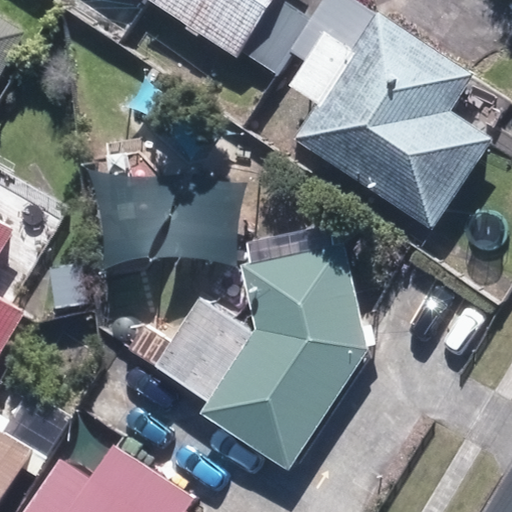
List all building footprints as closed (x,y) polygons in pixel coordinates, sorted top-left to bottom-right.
[(284,0),(49,0),(120,46),(148,4),(314,112),(293,143),(435,236),(496,142),(454,115),(475,82),(348,0),(328,0),(314,22),(283,2),(284,0)] [(0,85),(30,33),(0,15),(0,85)] [(0,224),(0,511),(1,511),(26,472),(39,480),(70,430),(0,388),(0,364),(29,316),(0,298),(0,261),(17,234),(0,224)] [(202,418),(290,477),(374,354),(347,235),(239,258),(255,329),(205,295),(155,367),(211,405),(202,418)] [(90,263),(45,267),(49,314),(93,311),(90,263)] [(191,511),(199,502),(118,449),(97,481),(62,459),(27,511),(191,511)]
